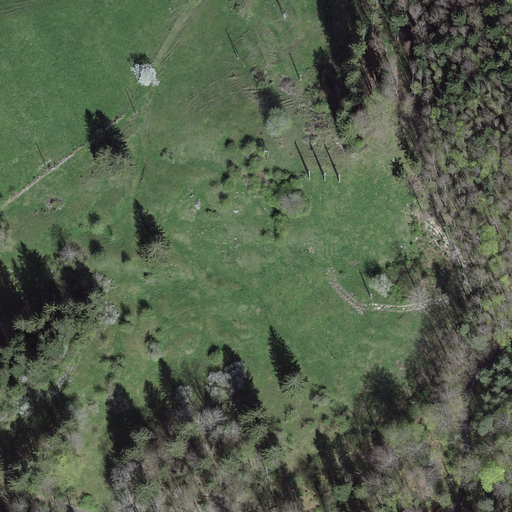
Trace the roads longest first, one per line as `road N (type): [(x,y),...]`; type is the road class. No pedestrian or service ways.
road 1 (track): [(326,256),(292,296),(209,299),(190,263),(141,217),(134,196),(148,87),(197,0)]
road 2 (unclassified): [(454,511),(465,480),(466,390),(479,364),(511,341)]
